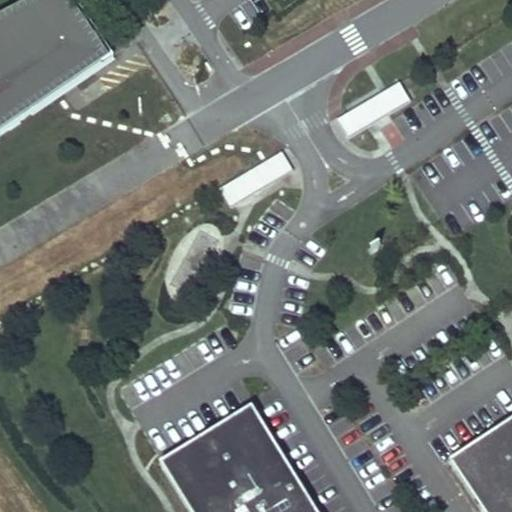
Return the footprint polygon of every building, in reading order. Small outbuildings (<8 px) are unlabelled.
[(0,131),(114,54),(77,0),(30,0),(0,16),(0,131)] [(410,102),(399,85),(358,110),(338,122),(348,139),(387,116),(410,102)] [(293,173),(282,155),(220,193),(231,211),(293,173)] [(187,254),(198,265),(216,247),(206,236),(187,254)] [(316,511),(252,406),(161,462),(191,511),(316,511)] [(511,511),(511,421),(450,462),(482,511),(511,511)]
